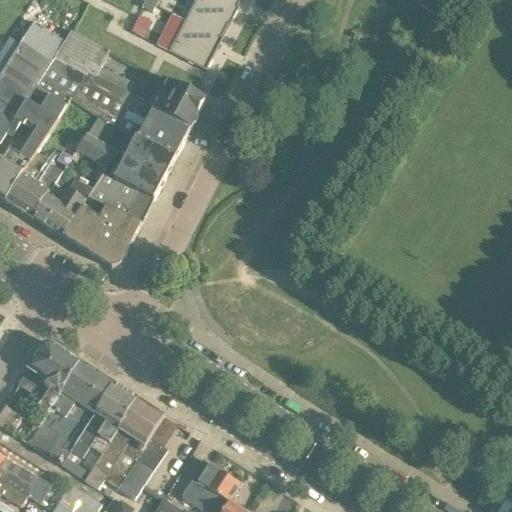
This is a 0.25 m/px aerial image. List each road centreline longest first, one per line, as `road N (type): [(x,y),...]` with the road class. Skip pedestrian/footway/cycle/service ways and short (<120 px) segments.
road 1 (tertiary): [(44,304),(370,511)]
road 2 (residential): [(136,321),(296,0)]
road 3 (tertiary): [(433,511),(136,321)]
road 4 (tertiary): [(136,321),(0,235)]
